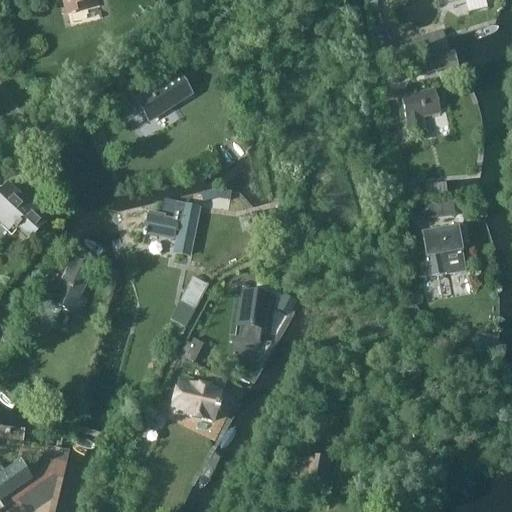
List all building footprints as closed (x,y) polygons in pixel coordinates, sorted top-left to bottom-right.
[(150,123),(190,97),(177,76),(137,103),(150,123)] [(421,119),(439,115),(434,92),(401,99),(407,130),(404,131),(406,143),(426,139),(421,119)] [(28,241),(47,221),(10,185),(0,195),(0,225),(8,233),(14,227),(28,241)] [(189,255),(197,218),(184,215),(182,226),(148,219),(145,235),(178,242),(176,252),(189,255)] [(442,256),(460,253),(456,229),(422,235),(428,266),(424,267),(426,280),(446,276),(442,256)] [(80,298),(93,270),(72,260),(52,304),(77,316),(84,300),(80,298)] [(275,309),(286,315),(293,301),(282,295),(275,309)] [(266,330),(270,301),(242,297),(238,326),(266,330)] [(177,319),(186,323),(191,314),(182,309),(177,319)] [(213,423),(220,394),(209,391),(208,389),(201,387),(199,389),(188,386),(188,388),(179,385),(172,413),(182,415),(181,416),(213,423)] [(0,501),(32,479),(20,463),(0,477),(0,471),(2,471),(0,467),(0,501)]
